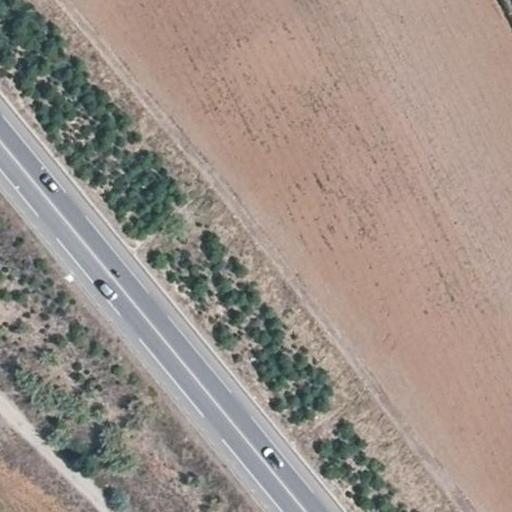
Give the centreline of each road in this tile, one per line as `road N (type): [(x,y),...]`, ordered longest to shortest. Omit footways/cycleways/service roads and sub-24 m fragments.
road 1 (tertiary): [(304,511),(0,140)]
road 2 (track): [(109,511),(0,409)]
